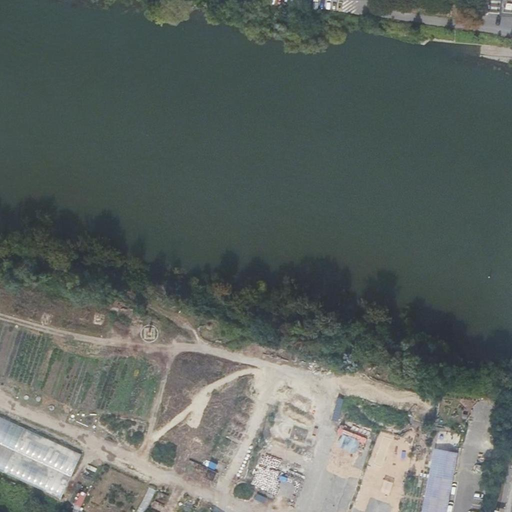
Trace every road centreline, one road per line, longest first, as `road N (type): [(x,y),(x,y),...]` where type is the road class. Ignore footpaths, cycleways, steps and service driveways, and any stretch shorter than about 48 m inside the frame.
road 1 (track): [(303,511),(333,408),(330,381),(265,359),(96,338),(0,316)]
road 2 (residential): [(336,0),(511,33)]
